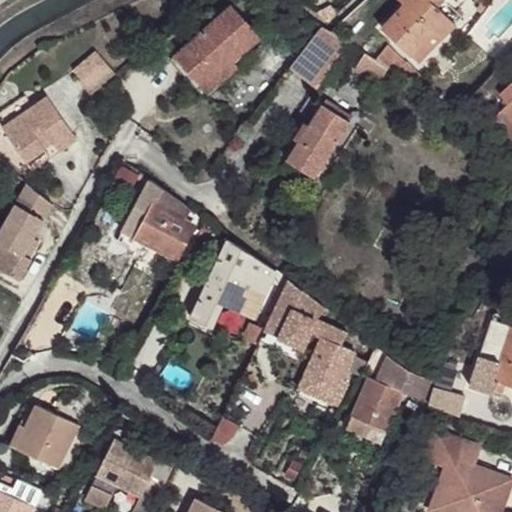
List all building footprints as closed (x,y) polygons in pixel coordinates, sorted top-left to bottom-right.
[(381,26),(418,62),(463,16),(446,0),(401,0),(404,3),(381,26)] [(232,3),(173,56),(202,89),(233,61),(261,36),(232,3)] [(330,5),(316,13),(328,22),(337,13),(330,5)] [(323,25),(290,66),(317,88),(347,43),(323,25)] [(388,45),(374,62),(388,69),(389,69),(395,73),(406,62),(406,61),(388,45)] [(92,92),(115,73),(95,50),(73,70),(92,92)] [(386,72),(363,56),(354,68),(378,84),(386,72)] [(233,61),(202,89),(207,94),(238,67),(233,61)] [(406,61),(395,73),(415,87),(424,78),(406,61)] [(501,109),(511,120),(511,81),(499,93),(508,103),(501,109)] [(448,106),(457,112),(470,98),(462,90),(448,106)] [(46,95),(2,126),(28,163),(54,144),(72,132),(46,95)] [(299,141),(287,160),(314,177),(350,121),(323,104),(309,125),(304,121),(293,138),(299,141)] [(511,120),(501,109),(478,131),(505,149),(511,142),(511,120)] [(72,132),(54,144),(58,150),(76,138),(72,132)] [(184,203),(150,179),(118,241),(135,250),(131,258),(138,261),(147,243),(177,259),(194,226),(186,222),(191,210),(184,203)] [(34,238),(53,205),(27,183),(4,224),(0,230),(0,268),(19,280),(31,259),(29,258),(24,255),(34,238)] [(34,238),(24,255),(29,258),(39,241),(34,238)] [(278,272),(228,239),(191,317),(212,327),(223,303),(256,319),(278,272)] [(265,331),(303,348),(310,332),(321,337),(328,322),(317,318),(325,308),(288,279),(265,331)] [(511,324),(492,318),(470,385),(494,393),(495,390),(498,381),(505,383),(511,385),(511,324)] [(328,322),(321,337),(298,387),(338,404),(348,382),(342,379),(347,368),(361,374),(369,361),(353,353),(355,350),(342,344),(347,331),(328,322)] [(111,371),(119,374),(128,359),(119,354),(111,371)] [(403,366),(387,354),(376,379),(369,376),(347,426),(380,440),(402,389),(427,400),(434,382),(418,375),(403,366)] [(498,381),(495,390),(502,392),(505,383),(498,381)] [(79,424),(36,404),(25,426),(20,424),(10,445),(58,468),(79,424)] [(222,419),(212,439),(221,444),(224,444),(231,439),(239,428),(222,419)] [(435,429),(424,458),(445,466),(430,510),(435,511),(500,511),(511,481),(511,478),(475,465),(482,446),(435,429)] [(151,511),(179,455),(164,447),(158,460),(114,438),(85,498),(106,508),(117,484),(140,496),(132,511),(151,511)] [(0,511),(31,511),(41,492),(3,473),(0,479),(0,511)] [(225,511),(226,511),(196,497),(188,511),(225,511)]
